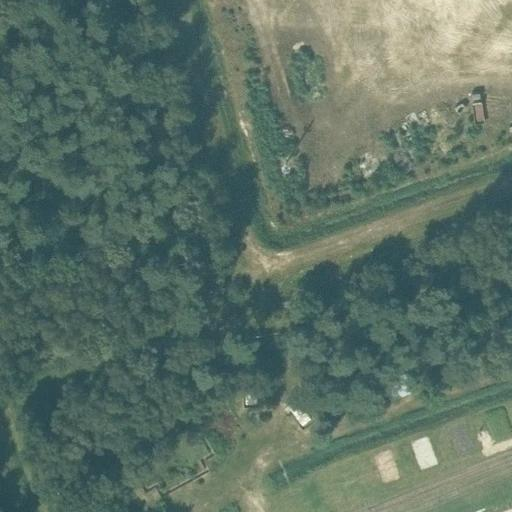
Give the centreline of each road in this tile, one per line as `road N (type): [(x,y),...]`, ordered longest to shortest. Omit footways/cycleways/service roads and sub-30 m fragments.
road 1 (track): [(171,0),(272,330),(254,468),(263,511)]
road 2 (track): [(348,0),(381,71),(456,82),(511,67)]
